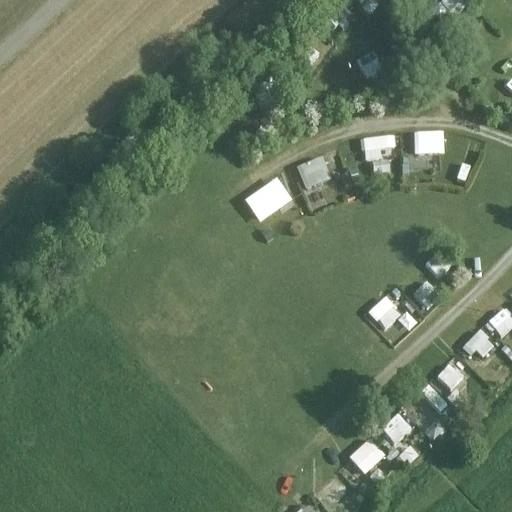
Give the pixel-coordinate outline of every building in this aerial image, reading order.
[(457,18),(473,2),(471,0),(441,0),(442,1),(433,10),(442,19),(450,11),(457,18)] [(502,0),(497,15),(511,20),(511,3),(503,0),(502,0)] [(299,54),(308,64),(325,49),(317,39),(299,54)] [(358,61),(369,81),(387,71),(376,51),(358,61)] [(299,83),(287,67),(262,88),(274,103),(299,83)] [(437,155),(437,135),(419,135),(419,155),(437,155)] [(364,161),(373,161),(374,175),(397,174),(394,137),(363,139),(364,161)] [(299,165),(305,192),(333,185),(327,159),(299,165)] [(429,282),(417,294),(429,307),(441,295),(429,282)] [(407,337),(425,320),(408,301),(390,318),(407,337)] [(511,315),(507,309),(489,324),(503,340),(511,332),(511,315)] [(479,366),(498,346),(482,331),(463,350),(479,366)] [(466,401),(456,393),(472,372),(451,356),(411,410),(426,421),(439,403),(455,415),(466,401)] [(383,432),(398,448),(416,431),(400,415),(383,432)] [(367,478),(388,458),(371,440),(350,460),(367,478)] [(337,505),(351,488),(337,476),(322,493),(337,505)]
